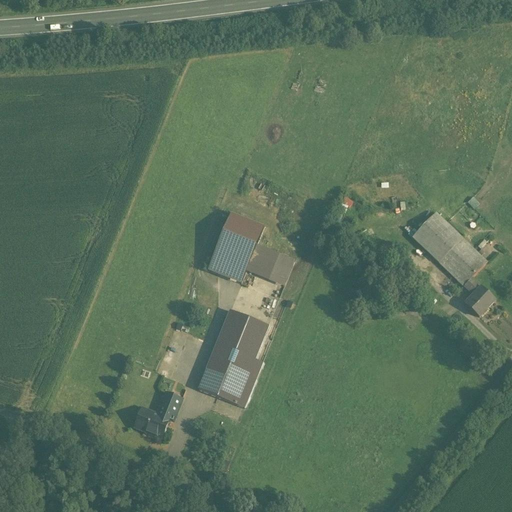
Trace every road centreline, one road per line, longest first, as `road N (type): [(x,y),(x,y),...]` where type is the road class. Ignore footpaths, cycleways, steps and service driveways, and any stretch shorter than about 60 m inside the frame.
road 1 (primary): [(272,0),(0,28)]
road 2 (unclassified): [(21,418),(261,511)]
road 3 (unclassified): [(511,364),(388,511)]
